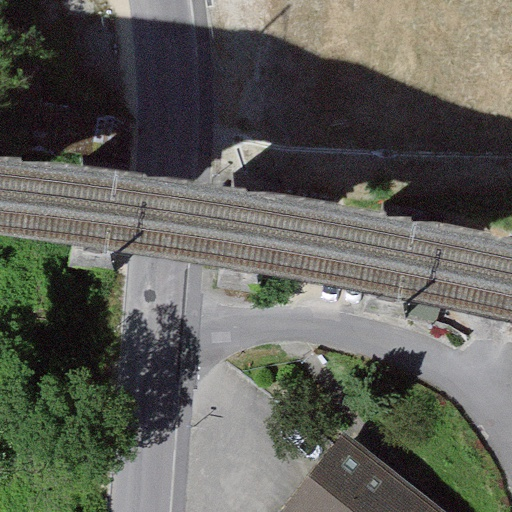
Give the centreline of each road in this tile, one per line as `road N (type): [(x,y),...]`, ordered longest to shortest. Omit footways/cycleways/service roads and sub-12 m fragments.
road 1 (residential): [(157,306),(391,340),(493,398),(511,434)]
road 2 (unclassified): [(166,0),(178,108),(157,306)]
road 3 (unclassified): [(157,306),(145,511)]
